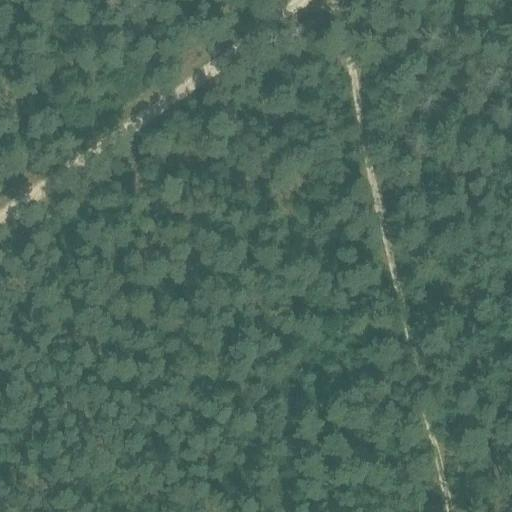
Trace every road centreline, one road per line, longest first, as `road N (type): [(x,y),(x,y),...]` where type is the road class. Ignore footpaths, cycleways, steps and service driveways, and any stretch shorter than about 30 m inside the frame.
road 1 (track): [(453,511),(394,282),(337,0)]
road 2 (track): [(0,219),(299,0)]
